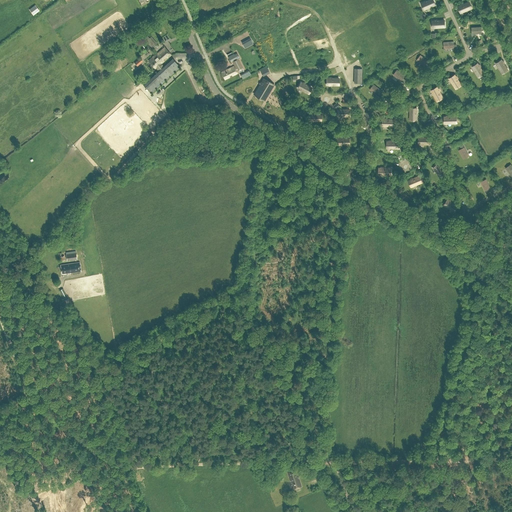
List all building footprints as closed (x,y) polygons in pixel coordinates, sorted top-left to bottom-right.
[(424,9),(435,5),(433,0),(429,0),(425,2),(425,1),(423,2),(424,3),(421,3),(424,9)] [(458,7),(461,13),(472,8),(469,2),(462,5),(462,4),(460,5),(460,6),(458,7)] [(146,41),(151,47),(157,43),(151,36),(146,41)] [(244,43),(247,51),(256,47),(253,39),(244,43)] [(171,55),(165,47),(153,57),(149,61),(155,68),(156,67),(159,71),(163,67),(160,63),(163,61),(164,61),(171,55)] [(234,66),(221,72),(225,79),(230,77),(229,76),(231,75),(232,76),(238,73),(236,70),(237,69),(238,70),(242,68),(238,59),(240,58),(237,53),(235,55),(234,54),(228,57),(231,62),(233,61),(236,68),(235,68),(234,66)] [(425,67),(429,61),(420,55),(416,60),(425,67)] [(137,66),(143,61),(140,58),(134,63),(137,66)] [(159,71),(144,84),(151,94),(181,67),(173,59),(163,67),(159,71)] [(501,60),(496,63),(502,74),(508,70),(504,63),(503,61),(503,62),(501,60)] [(479,65),(478,63),(472,67),(478,77),(484,74),(480,67),(479,65)] [(267,67),(260,71),(263,76),(270,72),(267,67)] [(505,78),(511,74),(511,73),(510,69),(503,74),(505,78)] [(401,82),(405,76),(397,70),(393,75),(401,82)] [(456,77),(455,75),(449,78),(456,89),(461,85),(457,78),(458,78),(457,76),(456,77)] [(263,79),(254,94),(265,100),(274,85),(263,79)] [(298,88),(309,93),(311,88),(304,84),(305,83),(303,82),(303,83),(301,82),(298,88)] [(378,96),(382,91),(374,84),(369,90),(378,96)] [(443,98),(438,88),(437,87),(431,90),(437,101),(443,98)] [(150,98),(156,105),(160,101),(154,94),(150,98)] [(330,107),(333,111),(339,106),(336,102),(330,107)] [(463,159),(469,156),(464,147),(458,150),(463,159)] [(438,163),(433,168),(442,177),(446,172),(441,166),(440,165),(439,165),(438,163)] [(409,180),(411,186),(422,182),(420,176),(412,179),(412,178),(410,179),(411,180),(409,180)] [(486,179),(480,182),(484,191),(491,188),(486,179)] [(444,205),(455,211),(458,206),(451,202),(451,201),(450,200),(449,201),(447,199),(444,205)] [(67,261),(77,259),(76,253),(75,253),(75,251),(66,252),(67,261)] [(80,262),(60,265),(61,274),(70,272),(70,273),(81,272),(80,262)] [(288,472),(293,489),(301,487),(296,470),(288,472)]
